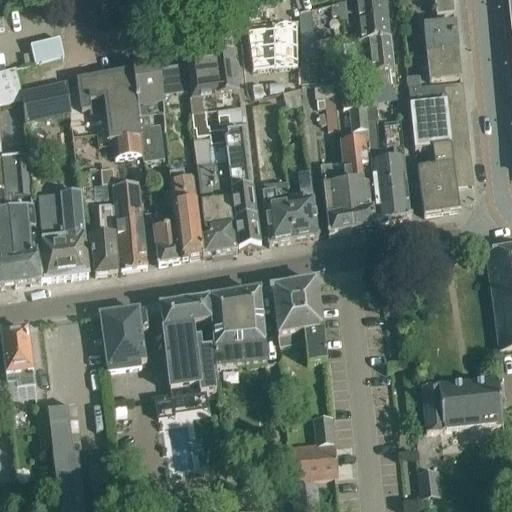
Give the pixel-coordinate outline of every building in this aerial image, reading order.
[(356,22),(387,18),(385,0),(353,0),(353,2),(344,5),(346,22),(355,21),(356,22)] [(452,0),(434,0),(436,19),(454,17),(452,0)] [(301,17),(301,43),(315,42),(315,13),(301,16),(301,17)] [(390,41),(387,18),(356,22),(355,21),(346,22),(346,27),(356,26),(358,44),(368,43),(390,41)] [(426,58),(458,55),(455,25),(423,28),(426,58)] [(275,72),(298,71),(296,27),(271,28),(275,72)] [(275,72),(271,30),(246,34),(252,75),(275,72)] [(34,66),(63,58),(59,41),(30,48),(34,66)] [(390,41),(368,43),(370,65),(360,66),(361,75),(388,72),(394,71),(390,41)] [(315,42),(301,43),(301,66),(314,61),(315,42)] [(233,53),(209,56),(209,58),(215,99),(236,97),(239,96),(233,53)] [(458,55),(426,58),(429,85),(461,81),(458,55)] [(209,58),(186,61),(191,103),(215,99),(209,58)] [(173,68),(176,97),(188,95),(185,66),(173,68)] [(164,114),(163,95),(159,68),(132,73),(136,99),(141,141),(139,142),(141,160),(162,158),(157,115),(164,114)] [(16,71),(0,75),(0,108),(22,103),(21,95),(16,71)] [(389,81),(388,72),(361,75),(362,84),(389,81)] [(136,99),(132,73),(77,83),(80,114),(90,113),(89,105),(104,103),(109,145),(112,145),(114,163),(141,160),(139,142),(141,141),(136,99)] [(408,92),(421,91),(419,78),(406,79),(408,92)] [(21,95),(22,103),(25,127),(70,117),(67,85),(21,95)] [(367,133),(366,125),(364,108),(362,92),(363,92),(362,86),(340,89),(341,104),(348,104),(351,135),(367,133)] [(461,86),(421,91),(408,92),(414,153),(431,152),(433,163),(416,165),(423,220),(425,220),(425,218),(459,214),(455,188),(470,187),(471,189),(472,189),(461,86)] [(334,101),(333,89),(312,90),(313,102),(323,102),(328,135),(338,133),(334,101)] [(391,89),(375,91),(376,105),(398,103),(391,89)] [(298,94),(282,97),(285,110),(300,107),(298,94)] [(205,116),(191,117),(192,125),(206,123),(205,116)] [(228,118),(217,120),(219,129),(229,127),(228,118)] [(206,123),(192,125),(193,133),(195,132),(207,131),(207,130),(206,123)] [(375,124),(366,125),(367,133),(376,226),(393,224),(387,162),(375,164),(374,156),(378,155),(375,124)] [(207,131),(195,132),(196,140),(210,139),(209,135),(208,130),(207,130),(207,131)] [(387,162),(393,224),(410,222),(400,130),(383,131),(385,149),(392,148),(393,162),(387,162)] [(223,133),(216,134),(217,147),(224,146),(223,136),(223,133)] [(244,133),(223,136),(224,146),(227,166),(248,163),(244,133)] [(216,134),(209,135),(210,139),(211,148),(217,147),(216,134)] [(341,172),(351,235),(375,231),(370,186),(363,187),(360,167),(367,166),(364,142),(338,145),(341,172)] [(2,158),(6,214),(13,290),(42,286),(42,285),(40,285),(36,241),(29,242),(28,230),(35,229),(33,210),(28,156),(2,158)] [(248,163),(227,166),(230,195),(252,192),(252,191),(251,191),(248,163)] [(224,167),(196,171),(205,242),(206,261),(236,255),(235,254),(224,167)] [(351,235),(341,172),(331,173),(330,167),(319,168),(328,239),(351,235)] [(288,208),(293,245),(318,241),(310,174),(297,176),(300,206),(288,208)] [(182,175),(169,177),(174,219),(179,265),(206,261),(204,242),(201,243),(193,182),(183,184),(182,175)] [(293,245),(288,208),(277,209),(274,181),(261,183),(268,249),(293,245)] [(111,188),(102,189),(103,204),(113,204),(111,188)] [(111,191),(113,209),(120,276),(147,272),(138,189),(111,191)] [(252,192),(230,195),(232,211),(234,224),(256,221),(256,220),(252,192)] [(173,209),(171,194),(163,195),(166,210),(173,209)] [(85,260),(81,216),(79,196),(38,200),(42,243),(44,262),(47,284),(46,284),(47,285),(88,280),(85,260)] [(120,276),(113,209),(97,211),(100,239),(88,241),(90,258),(92,258),(94,279),(120,276)] [(0,291),(13,290),(6,214),(0,214),(0,291)] [(174,219),(152,222),(158,269),(179,265),(174,219)] [(256,221),(234,224),(238,253),(238,254),(261,251),(260,250),(256,221)] [(511,251),(485,256),(499,356),(511,353),(511,251)] [(307,367),(327,365),(323,334),(317,285),(271,293),(279,341),(303,337),(307,367)] [(259,295),(209,303),(211,327),(216,374),(266,369),(263,326),(262,315),(259,295)] [(211,327),(209,303),(159,311),(162,331),(171,403),(201,399),(201,397),(216,395),(210,352),(201,353),(199,342),(194,343),(192,329),(211,327)] [(145,312),(99,318),(107,375),(141,371),(140,366),(146,365),(142,334),(148,334),(145,312)] [(27,332),(1,335),(7,385),(16,384),(17,390),(34,388),(27,332)] [(426,437),(446,435),(502,429),(497,383),(421,391),(426,437)] [(116,511),(111,455),(73,460),(68,413),(76,412),(76,411),(47,414),(49,434),(51,447),(52,447),(54,466),(53,466),(57,511),(116,511)] [(47,414),(36,415),(40,451),(51,450),(51,447),(49,434),(47,414)] [(337,482),(332,423),(314,425),(316,450),(287,453),(291,486),(337,482)] [(436,475),(417,477),(420,502),(439,499),(436,475)] [(319,511),(317,487),(291,490),(293,511),(319,511)]
